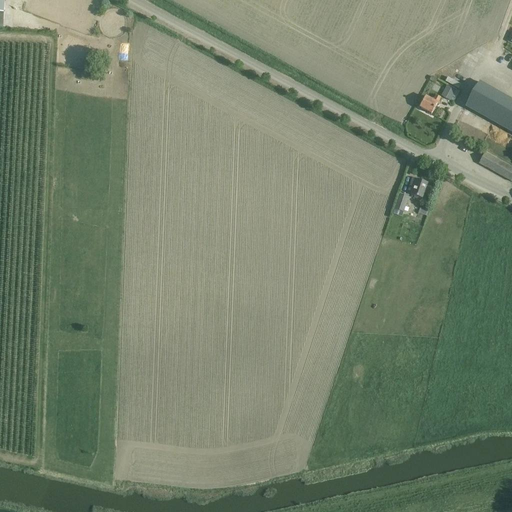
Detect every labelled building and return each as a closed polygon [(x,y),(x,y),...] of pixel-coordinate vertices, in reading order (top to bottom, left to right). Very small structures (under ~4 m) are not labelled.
[(511,130),(511,99),(479,81),(466,105),(511,130)] [(447,86),(442,95),(451,100),(453,96),(457,89),(448,84),(447,86)] [(432,113),(441,97),(436,94),(433,99),(426,95),(420,106),(432,113)] [(511,180),(511,178),(511,166),(485,151),(479,163),(511,180)] [(409,191),(412,192),(411,195),(422,199),(427,184),(417,180),(413,179),(409,191)] [(408,197),(399,194),(395,209),(404,212),(408,197)]
